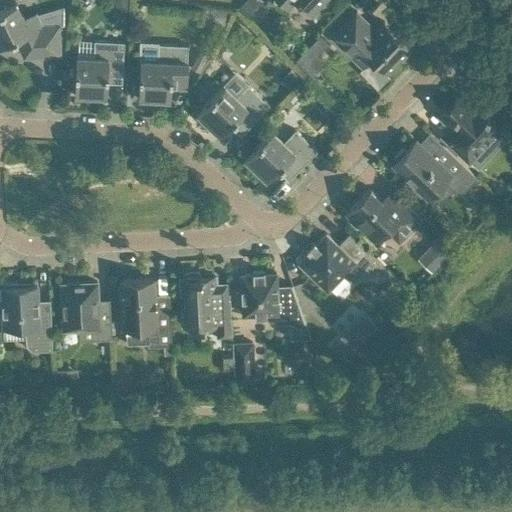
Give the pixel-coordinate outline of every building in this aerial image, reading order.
[(246,12),(256,1),(255,0),(244,0),(240,6),(246,12)] [(281,0),(289,7),(295,0),(299,0),(312,12),(323,0),(281,0)] [(0,44),(16,37),(24,56),(61,54),(59,23),(42,24),(36,11),(24,17),(17,1),(0,9),(0,44)] [(224,24),(226,11),(218,9),(215,23),(224,24)] [(376,29),(356,10),(331,36),(363,66),(371,57),(386,71),(399,57),(402,58),(409,51),(408,48),(411,45),(385,20),(376,29)] [(316,51),(325,40),(318,33),(296,57),(312,72),(325,59),(316,51)] [(75,94),(107,96),(108,74),(123,74),(124,40),(94,39),(94,55),(77,54),(75,94)] [(158,59),(141,58),(139,98),(171,99),(171,87),(186,88),(187,77),(188,43),(159,42),(158,59)] [(200,71),(209,54),(200,49),(191,66),(200,71)] [(289,88),(301,76),(292,68),(280,80),(289,88)] [(197,112),(220,135),(235,118),(246,128),(270,104),(248,83),(236,95),(224,83),(197,112)] [(445,109),(440,114),(452,125),(443,134),(469,159),(470,158),(478,166),(490,153),(481,146),(498,128),(500,126),(492,118),(488,114),(489,112),(488,109),(487,107),(485,104),(482,103),(479,102),(477,104),(475,101),(472,104),(460,93),(455,98),(453,97),(450,98),(448,99),(446,101),(444,104),(444,107),(445,109)] [(244,157),(267,179),(283,163),(294,173),(317,149),(295,128),(284,140),(272,128),(244,157)] [(406,149),(403,146),(394,156),(397,159),(394,162),(414,182),(411,186),(420,195),(424,192),(428,196),(445,179),(456,189),(465,190),(477,176),(442,143),(431,154),(416,139),(406,149)] [(421,217),(391,188),(382,198),(370,187),(346,212),(350,216),(349,220),(356,227),(361,226),(375,239),(386,228),(399,240),(421,217)] [(358,277),(377,258),(349,232),(338,243),(326,232),(316,242),(314,240),(306,248),(309,250),(299,261),(328,289),(344,272),(350,277),(358,277)] [(438,245),(431,252),(440,260),(451,249),(439,237),(435,242),(438,245)] [(310,337),(311,336),(292,283),(291,283),(292,285),(277,286),(276,271),(265,272),(265,270),(253,270),(253,272),(241,273),(243,313),(247,313),(247,311),(255,310),(255,314),(267,314),(267,310),(277,309),(278,320),(304,319),(304,320),(305,320),(310,335),(309,335),(310,337)] [(217,337),(232,336),(229,281),(216,282),(215,274),(181,276),(184,324),(216,322),(217,337)] [(154,277),(121,279),(121,286),(118,286),(119,300),(122,300),(123,325),(147,324),(148,345),(173,344),(171,305),(155,306),(154,277)] [(61,282),(64,327),(95,326),(96,338),(112,337),(110,298),(98,298),(97,280),(61,282)] [(31,348),(35,349),(53,348),(51,310),(39,311),(37,283),(18,284),(18,281),(3,282),(4,285),(1,285),(2,290),(0,289),(0,304),(2,304),(4,326),(25,325),(26,341),(27,345),(31,348)] [(363,311),(331,345),(344,358),(376,324),(363,311)] [(234,340),(232,340),(234,380),(256,379),(256,378),(254,378),(253,341),(234,342),(234,340)] [(130,366),(114,366),(115,385),(131,384),(130,366)] [(57,369),(54,369),(55,395),(75,394),(75,385),(57,369)] [(8,384),(0,384),(0,394),(9,394),(8,384)]
